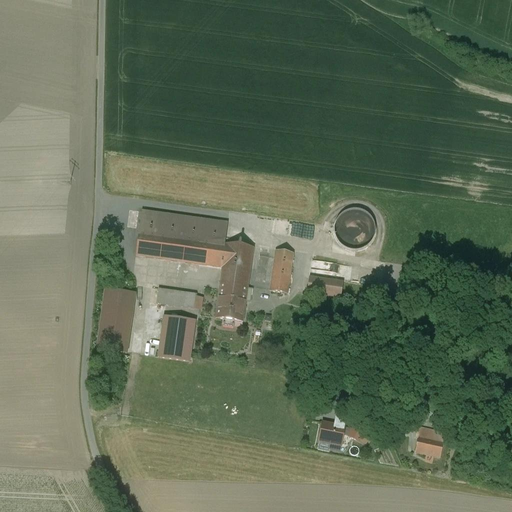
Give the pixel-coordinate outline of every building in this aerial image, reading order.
[(335,236),(353,241),(351,246),(367,251),(378,219),(344,208),(335,236)] [(227,225),(141,213),(139,233),(224,245),(227,225)] [(224,245),(139,233),(135,256),(222,269),(226,245),(224,245)] [(253,249),(226,245),(222,269),(220,284),(247,288),(253,249)] [(292,254),(276,252),(270,292),(287,295),(292,254)] [(344,298),(346,281),(311,277),(309,294),(344,298)] [(247,288),(220,284),(215,318),(215,319),(216,319),(224,320),(223,324),(223,325),(224,325),(224,324),(232,326),(232,327),(233,327),(234,325),(233,325),(234,322),(241,323),(242,323),(243,322),(242,322),(247,289),(247,288)] [(196,295),(136,287),(134,302),(194,310),(196,295)] [(367,294),(354,301),(361,316),(375,309),(367,294)] [(330,318),(321,317),(318,334),(327,335),(330,318)] [(133,321),(110,318),(107,350),(129,353),(133,321)] [(194,322),(164,318),(158,359),(189,363),(194,322)] [(401,419),(383,415),(380,427),(398,431),(401,419)] [(367,427),(356,421),(352,430),(348,437),(348,438),(358,443),(367,427)] [(344,428),(323,424),(319,442),(331,445),(330,450),(339,451),(343,436),(348,437),(352,430),(344,429),(344,428)] [(445,435),(421,430),(415,454),(439,459),(445,435)]
